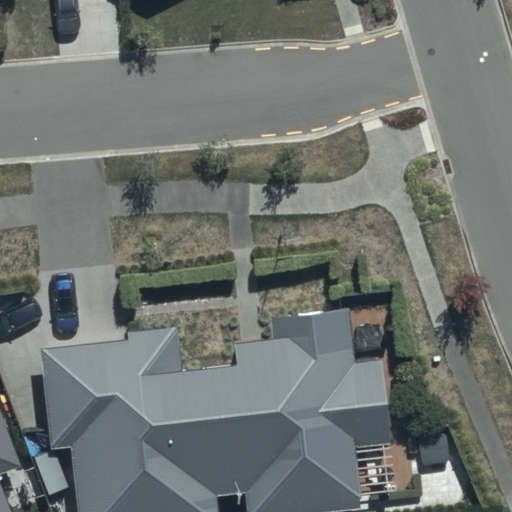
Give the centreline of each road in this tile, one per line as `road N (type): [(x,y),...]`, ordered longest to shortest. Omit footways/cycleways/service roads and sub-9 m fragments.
road 1 (residential): [(462,52),(263,98),(0,117)]
road 2 (residential): [(511,212),(462,52)]
